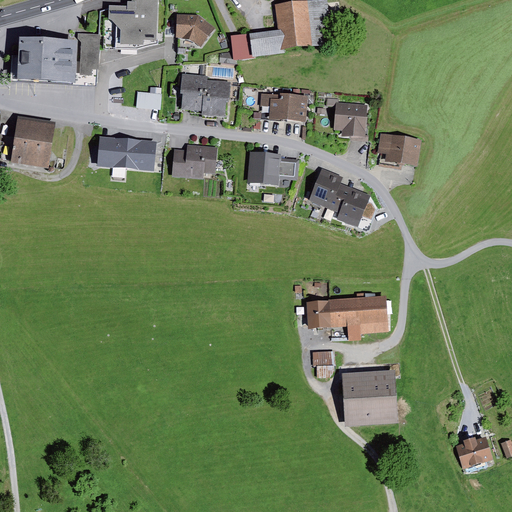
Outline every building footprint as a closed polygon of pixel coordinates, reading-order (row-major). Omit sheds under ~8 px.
[(127,7),(109,7),(108,21),(105,20),(103,50),(138,50),(157,46),(157,0),(139,0),(133,0),(132,3),(128,3),(127,7)] [(280,32),(230,37),(231,53),(232,61),(235,61),(287,56),(287,51),(344,46),(340,1),(328,2),(328,0),(327,0),(293,3),(293,5),(277,6),(280,32)] [(198,16),(177,15),(177,39),(196,44),(202,48),(216,29),(198,16)] [(77,43),(19,39),(17,83),(77,87),(98,88),(102,35),(78,33),(78,40),(82,44),(81,63),(76,63),(77,43)] [(231,53),(220,55),(219,63),(235,65),(235,61),(232,61),(231,53)] [(207,77),(182,75),(180,95),(184,95),(182,111),(202,113),(201,117),(226,119),(230,83),(206,81),(207,77)] [(161,95),(138,92),(136,108),(159,111),(161,95)] [(280,96),(262,94),(261,106),(271,107),(270,119),(288,121),(290,95),(281,94),(280,96)] [(308,97),(290,95),(288,121),(305,123),(308,97)] [(368,105),(336,103),(336,106),(334,130),(342,131),(342,137),(365,139),(368,105)] [(55,124),(18,118),(11,164),(48,170),(55,124)] [(421,141),(381,134),(378,155),(386,156),(385,162),(417,167),(421,141)] [(157,142),(100,138),(97,168),(154,173),(157,142)] [(187,151),(175,150),(172,177),(203,180),(204,174),(215,175),(218,148),(187,145),(187,151)] [(281,155),(250,153),(247,185),(279,188),(279,180),(297,181),(299,161),(280,160),(281,155)] [(0,184),(11,186),(13,172),(0,170),(0,184)] [(343,178),(322,170),(310,202),(335,212),(340,199),(345,187),(340,185),(343,178)] [(371,197),(345,187),(340,199),(345,201),(337,220),(358,229),(360,225),(369,228),(376,211),(372,204),(368,203),(371,197)] [(387,298),(331,302),(332,329),(347,328),(348,342),(361,341),(361,335),(389,333),(387,298)] [(332,329),(331,302),(307,303),(308,330),(332,329)] [(335,352),(312,353),(313,367),(318,367),(318,379),(331,379),(335,372),(335,352)] [(394,372),(342,375),(345,427),(397,424),(394,372)] [(464,445),(456,447),(463,470),(494,461),(487,438),(476,442),(475,438),(463,442),(464,445)] [(511,442),(511,441),(501,444),(507,459),(511,457),(511,442)]
